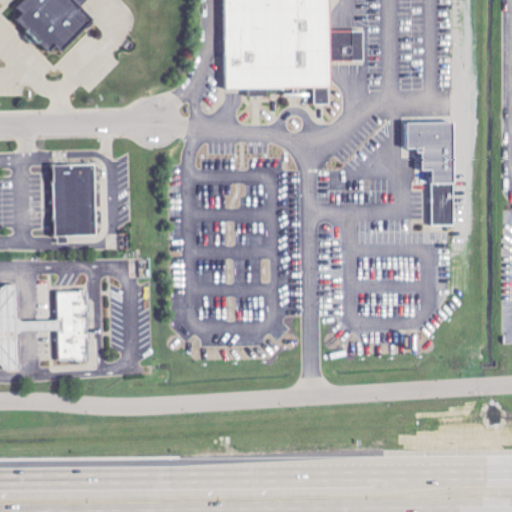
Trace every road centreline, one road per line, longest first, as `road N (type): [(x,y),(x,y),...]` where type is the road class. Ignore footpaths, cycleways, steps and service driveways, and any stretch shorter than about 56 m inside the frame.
road 1 (residential): [(0,402),(145,407),(511,385)]
road 2 (primary): [(411,472),(0,475)]
road 3 (primary): [(329,511),(511,510)]
road 4 (residential): [(164,129),(0,133)]
